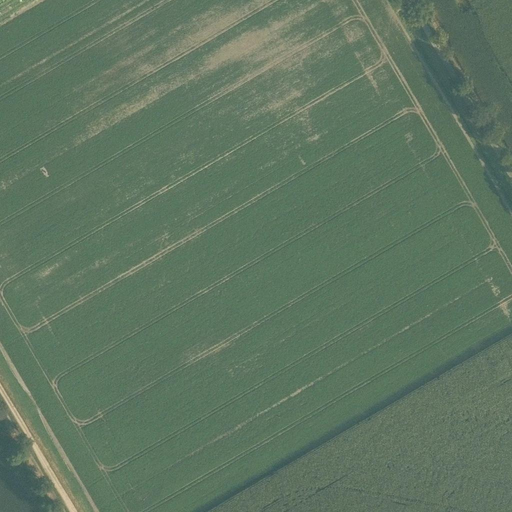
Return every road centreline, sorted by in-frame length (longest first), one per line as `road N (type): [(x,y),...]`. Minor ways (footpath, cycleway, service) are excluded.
road 1 (unclassified): [(511,178),(408,0)]
road 2 (track): [(0,389),(73,511)]
